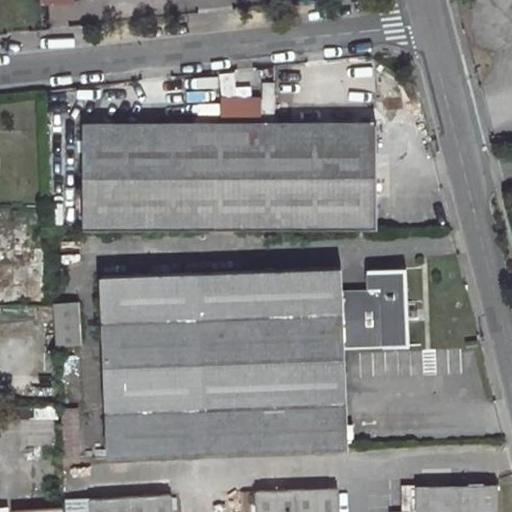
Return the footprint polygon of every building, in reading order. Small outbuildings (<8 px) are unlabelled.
[(376,124),(84,124),(83,230),(376,230),(376,124)] [(348,448),(343,347),(409,345),(405,269),(369,270),(368,290),(342,290),(341,267),(102,276),(108,456),(348,448)] [(76,306),(53,307),(55,344),(79,343),(76,306)] [(24,307),(23,342),(52,343),(51,307),(24,307)] [(76,408),(59,409),(61,456),(79,455),(76,408)] [(496,511),(496,484),(401,485),(401,511),(496,511)] [(337,511),(336,487),(255,491),(256,511),(337,511)] [(171,511),(171,494),(89,499),(90,511),(171,511)]
